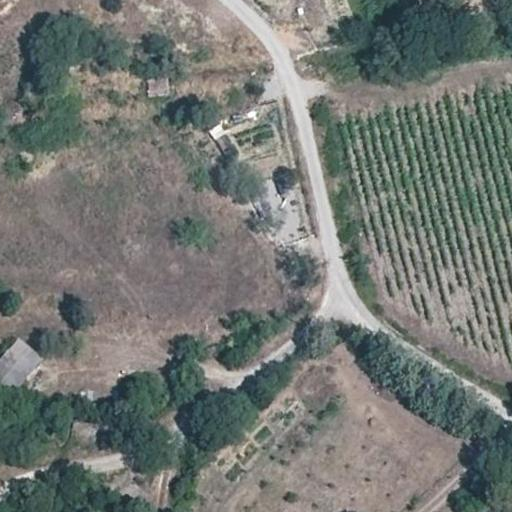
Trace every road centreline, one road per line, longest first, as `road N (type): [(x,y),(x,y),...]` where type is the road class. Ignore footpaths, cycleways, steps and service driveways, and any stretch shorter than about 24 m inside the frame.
road 1 (unclassified): [(232,0),(292,59),(309,99),(340,310),(511,406)]
road 2 (track): [(340,310),(229,392),(171,468),(163,511)]
road 3 (track): [(171,468),(118,465),(5,486)]
